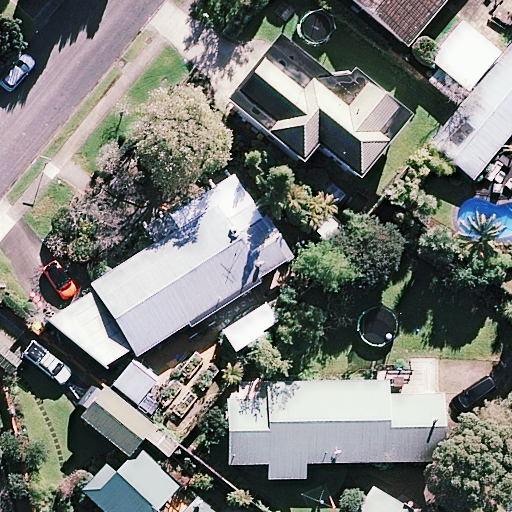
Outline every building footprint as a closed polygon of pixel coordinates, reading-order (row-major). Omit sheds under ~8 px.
[(438,16),(451,0),(335,0),(405,57),(415,44),(455,74),(477,45),(438,16)] [(511,134),(511,47),(429,148),(472,183),(511,134)] [(403,134),(345,87),(314,86),(276,55),(223,119),(297,179),(312,161),(353,195),(403,134)] [(144,237),(153,254),(61,309),(100,374),(127,358),(131,366),(290,272),(260,221),(229,240),(215,217),(177,240),(167,223),(144,237)] [(112,391),(137,411),(150,421),(158,411),(145,401),(157,387),(131,367),(112,391)] [(439,403),(388,404),(388,392),(250,393),(250,408),(226,408),(226,473),(267,473),(267,487),(302,486),(302,472),(439,471),(439,403)] [(149,435),(100,396),(75,427),(123,466),(149,435)] [(200,511),(192,504),(185,511),(159,511),(177,492),(136,454),(112,480),(102,471),(78,496),(95,511),(200,511)] [(511,511),(511,499),(503,511),(511,511)] [(388,511),(369,500),(361,511),(388,511)]
